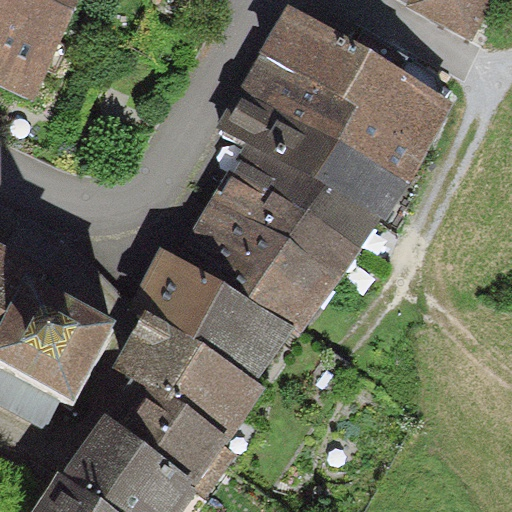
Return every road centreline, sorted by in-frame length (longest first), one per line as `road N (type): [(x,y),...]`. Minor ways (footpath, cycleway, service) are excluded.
road 1 (residential): [(0,175),(89,211),(140,196),(257,0)]
road 2 (track): [(467,76),(466,129),(404,280),(473,364),(511,384)]
road 3 (residential): [(0,424),(56,434),(74,424),(123,347),(104,301),(44,250),(0,226)]
road 4 (residential): [(334,0),(467,76),(511,55)]
